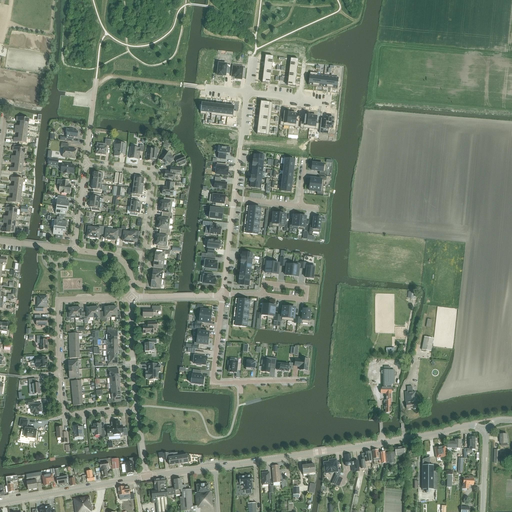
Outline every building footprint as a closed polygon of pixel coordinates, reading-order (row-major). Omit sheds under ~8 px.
[(209,59),(208,62),(204,62),(203,74),(211,75),(211,71),(213,71),(215,60),(209,59)] [(219,63),(218,75),(218,76),(219,76),(221,76),(222,76),(222,75),(224,76),(225,76),(226,73),(229,74),(230,68),(226,67),(227,64),(219,63)] [(233,66),(232,77),(235,77),(235,79),(242,80),(242,78),(245,78),(246,68),(243,68),(243,67),(233,66)] [(310,73),(309,85),(316,86),(317,75),(318,73),(310,73)] [(317,75),(316,86),(323,87),(324,76),(317,75)] [(324,76),(323,87),(330,88),(331,77),(324,76)] [(331,77),(330,88),(337,89),(338,78),(331,77)] [(229,106),(227,117),(233,118),(233,117),(236,117),(237,111),(234,111),(234,106),(229,106)] [(281,119),(280,125),(289,126),(291,113),(285,112),(284,120),(281,119)] [(291,113),(289,126),(295,127),(295,128),(298,129),(299,121),(296,121),(297,114),(291,113)] [(301,122),(300,128),(309,129),(311,116),(311,115),(305,115),(304,122),(301,122)] [(311,116),(309,129),(318,130),(319,124),(316,124),(317,116),(311,116)] [(321,120),(321,118),(319,133),(320,133),(320,132),(323,132),(324,129),(328,130),(329,128),(333,129),(333,124),(334,124),(334,123),(333,123),(334,118),(333,118),(333,117),(328,116),(328,118),(327,117),(326,120),(321,120)] [(70,129),(65,129),(64,133),(68,134),(67,138),(60,137),(60,140),(73,142),(74,137),(77,138),(78,132),(75,131),(75,130),(70,129)] [(64,148),(63,157),(75,159),(75,158),(76,157),(76,155),(75,155),(76,150),(68,149),(69,144),(62,143),(61,148),(64,148)] [(97,143),(96,154),(106,156),(107,147),(102,146),(103,144),(97,143)] [(114,157),(120,157),(120,154),(125,155),(127,144),(121,143),(121,145),(115,145),(114,151),(115,151),(114,157)] [(140,153),(140,152),(143,153),(144,146),(140,145),(140,149),(131,147),(129,159),(138,160),(139,153),(140,153)] [(218,146),(218,153),(219,153),(218,158),(226,159),(226,156),(226,154),(229,155),(230,148),(218,146)] [(152,150),(147,149),(147,153),(146,153),(145,157),(147,157),(146,161),(153,161),(153,159),(157,159),(157,153),(158,154),(159,150),(158,150),(158,149),(152,148),(152,150)] [(165,151),(159,160),(165,163),(167,161),(170,163),(174,158),(170,156),(171,155),(165,151)] [(254,155),(254,160),(253,160),(253,161),(263,162),(264,156),(262,156),(263,153),(256,152),(256,155),(254,155)] [(48,165),(58,167),(59,160),(49,158),(48,165)] [(228,170),(228,168),(226,168),(226,164),(217,163),(216,174),(228,175),(228,170)] [(319,174),(327,175),(327,172),(325,172),(326,165),(312,163),(311,170),(320,171),(319,174)] [(62,164),(61,169),(64,169),(63,172),(63,173),(70,174),(70,173),(73,174),(74,167),(74,165),(62,164)] [(164,174),(165,175),(164,179),(174,180),(175,175),(180,176),(181,169),(171,167),(170,172),(165,171),(165,172),(164,173),(164,174)] [(94,178),(103,180),(104,172),(98,171),(97,173),(93,173),(93,176),(94,176),(94,178)] [(143,183),(145,183),(145,179),(141,179),(141,176),(135,176),(134,184),(143,185),(143,183)] [(310,185),(323,186),(324,180),(326,181),(327,177),(319,176),(319,179),(310,179),(310,185)] [(67,193),(70,193),(71,186),(68,185),(69,181),(63,180),(58,180),(57,184),(60,184),(59,192),(61,192),(61,193),(67,194),(67,193)] [(214,188),(226,190),(227,183),(215,181),(214,188)] [(162,193),(162,194),(163,194),(162,195),(172,196),(173,188),(173,189),(174,183),(167,182),(166,188),(163,187),(163,191),(162,192),(162,193)] [(102,185),(92,184),(91,187),(92,187),(92,189),(94,190),(94,193),(101,193),(102,185)] [(310,185),(309,191),(317,192),(317,195),(317,196),(323,196),(324,196),(325,192),(324,192),(323,192),(323,186),(310,185)] [(132,197),(139,198),(139,195),(142,196),(142,193),(143,193),(144,190),(133,189),(132,197)] [(90,199),(89,202),(102,204),(103,196),(101,195),(94,194),(94,197),(91,197),(91,199),(90,199)] [(210,195),(209,202),(216,203),(215,206),(222,207),(222,204),(224,204),(224,201),(225,201),(225,197),(221,196),(222,195),(218,195),(217,196),(210,195)] [(57,199),(57,206),(69,208),(69,204),(69,200),(67,200),(65,200),(65,197),(58,196),(57,199)] [(161,204),(161,207),(172,208),(173,203),(174,203),(175,200),(164,198),(164,201),(160,201),(160,203),(161,204)] [(139,200),(132,199),(131,207),(141,208),(142,205),(141,205),(141,203),(138,202),(139,200)] [(89,202),(89,205),(90,205),(90,208),(92,208),(92,211),(99,212),(101,212),(101,209),(102,208),(103,204),(102,204),(89,202)] [(5,208),(5,211),(9,212),(9,214),(17,216),(18,210),(15,209),(15,206),(6,205),(6,208),(5,208)] [(68,212),(69,208),(57,206),(56,214),(65,215),(66,211),(68,212)] [(261,208),(247,206),(246,211),(247,211),(247,213),(260,215),(261,208)] [(128,207),(127,214),(130,214),(129,216),(137,216),(137,214),(139,214),(140,212),(141,212),(141,208),(131,207),(128,207)] [(162,212),(162,215),(172,217),(173,213),(171,213),(172,208),(161,207),(161,209),(159,209),(159,212),(162,212)] [(224,210),(213,209),(211,220),(222,221),(224,210)] [(247,213),(247,215),(246,215),(245,220),(259,221),(260,215),(247,213)] [(269,227),(272,227),(278,227),(280,214),(274,213),(273,221),(270,221),(269,227)] [(284,231),(287,232),(288,223),(285,223),(286,214),(280,214),(278,227),(284,228),(284,231)] [(172,220),(172,217),(162,215),(162,218),(158,218),(158,220),(159,221),(159,223),(170,225),(170,219),(172,220)] [(298,230),(300,216),(294,215),(293,224),(290,223),(289,229),(292,230),(292,229),(298,230)] [(298,230),(304,230),(304,232),(307,232),(308,226),(305,225),(306,217),(300,216),(298,230)] [(309,234),(312,235),(313,232),(320,232),(321,219),(314,218),(313,226),(310,226),(309,234)] [(52,219),(51,227),(54,227),(66,229),(67,221),(55,220),(52,219)] [(245,220),(245,224),(246,224),(246,226),(258,228),(259,221),(245,220)] [(203,226),(206,226),(210,227),(209,234),(221,235),(222,228),(219,227),(219,226),(214,226),(214,227),(212,227),(212,223),(203,222),(203,226)] [(170,225),(159,223),(159,226),(157,226),(157,229),(160,229),(160,232),(170,233),(171,230),(169,230),(170,225)] [(93,238),(94,228),(91,228),(90,225),(86,225),(85,230),(88,231),(87,237),(90,237),(90,238),(93,238)] [(94,228),(93,238),(95,239),(96,238),(99,238),(100,232),(103,233),(103,227),(99,226),(98,229),(94,228)] [(121,229),(121,235),(124,235),(124,237),(123,241),(126,242),(129,243),(130,233),(126,232),(126,230),(126,226),(122,226),(121,229)] [(246,226),(245,229),(244,228),(244,233),(258,235),(258,228),(246,226)] [(65,232),(66,229),(54,227),(53,235),(63,236),(63,232),(65,232)] [(103,227),(103,233),(106,233),(106,235),(105,239),(108,239),(108,240),(111,241),(112,230),(113,227),(109,227),(108,227),(103,227)] [(112,230),(111,241),(114,241),(114,240),(117,240),(118,234),(121,235),(121,229),(117,229),(116,231),(112,230)] [(130,233),(129,243),(132,243),(132,242),(135,243),(135,239),(135,237),(138,237),(139,231),(130,230),(130,233)] [(157,238),(157,240),(168,241),(168,236),(170,237),(170,233),(160,232),(159,235),(156,234),(156,237),(157,238)] [(167,247),(168,241),(157,240),(156,242),(155,243),(155,245),(158,246),(158,249),(168,250),(169,247),(167,247)] [(208,240),(207,248),(208,248),(207,253),(214,254),(215,249),(219,249),(219,247),(221,248),(221,242),(208,240)] [(156,250),(154,258),(164,260),(165,254),(170,255),(170,251),(165,251),(156,250)] [(242,258),(252,259),(253,254),(253,251),(245,250),(245,253),(242,253),(242,258)] [(215,258),(206,257),(205,268),(206,268),(206,269),(210,270),(210,268),(217,269),(217,264),(217,262),(215,261),(215,258)] [(163,265),(164,260),(154,258),(153,267),(166,269),(166,265),(163,265)] [(266,273),(272,274),(273,260),(264,259),(263,269),(266,270),(266,273)] [(293,262),(292,276),(298,277),(299,268),(300,268),(303,269),(304,262),(301,262),(300,263),(293,262)] [(304,262),(303,269),(306,269),(307,269),(306,278),(313,279),(315,265),(307,264),(307,263),(304,262)] [(153,269),(152,278),(162,280),(163,271),(153,269)] [(201,276),(200,282),(203,283),(204,283),(204,285),(208,285),(208,284),(215,285),(216,280),(215,280),(215,277),(213,277),(213,274),(204,273),(204,276),(201,276)] [(161,285),(162,280),(152,278),(151,287),(164,289),(164,286),(161,285)] [(43,311),(43,307),(47,307),(47,296),(37,296),(37,307),(35,307),(35,311),(43,311)] [(250,301),(236,299),(235,304),(237,304),(236,306),(249,307),(250,301)] [(143,309),(143,317),(153,317),(153,313),(156,313),(156,311),(161,311),(161,306),(153,306),(153,309),(143,309)] [(236,306),(236,308),(235,308),(234,312),(248,314),(249,307),(236,306)] [(72,318),(75,318),(75,307),(72,308),(69,308),(69,314),(66,314),(66,321),(71,321),(72,318)] [(80,320),(84,320),(84,314),(81,314),(81,308),(78,308),(78,307),(75,307),(75,318),(79,318),(80,320)] [(87,308),(87,314),(84,314),(84,320),(84,323),(88,323),(90,318),(93,318),(93,307),(90,307),(90,308),(87,308)] [(97,318),(98,320),(102,320),(102,314),(99,314),(99,308),(96,308),(96,307),(93,307),(93,318),(97,318)] [(108,317),(111,317),(111,307),(108,307),(108,308),(105,308),(105,314),(102,314),(102,320),(102,322),(106,322),(106,320),(107,320),(108,317)] [(114,307),(111,307),(111,317),(115,317),(116,320),(116,322),(120,322),(120,313),(117,313),(117,307),(114,307)] [(298,317),(298,323),(301,324),(301,323),(309,324),(311,310),(303,309),(302,318),(301,318),(301,317),(298,317)] [(234,312),(234,317),(235,317),(235,319),(248,321),(248,314),(234,312)] [(47,318),(41,318),(41,315),(35,315),(35,319),(37,319),(37,325),(47,325),(47,318)] [(210,323),(211,317),(197,316),(196,323),(195,323),(195,326),(201,327),(201,324),(201,322),(210,323)] [(235,319),(235,321),(233,321),(233,326),(247,327),(248,321),(235,319)] [(2,323),(1,332),(7,332),(7,328),(9,328),(9,327),(10,323),(9,322),(5,322),(4,322),(4,324),(2,323)] [(147,326),(143,326),(143,333),(153,333),(153,328),(157,328),(157,322),(150,322),(147,322),(147,326)] [(209,339),(209,333),(200,332),(201,330),(196,329),(195,337),(197,337),(209,339)] [(118,331),(108,331),(108,338),(108,340),(109,340),(118,340),(118,331)] [(47,349),(47,340),(44,340),(44,336),(37,336),(37,343),(40,343),(40,350),(47,349)] [(195,337),(194,345),(199,346),(199,344),(208,345),(209,339),(197,337),(195,337)] [(424,337),(422,350),(431,351),(433,339),(424,337)] [(152,353),(152,351),(154,351),(154,344),(157,344),(157,340),(149,340),(149,343),(145,343),(145,347),(146,347),(146,354),(152,353)] [(195,352),(195,353),(194,364),(198,364),(197,366),(201,366),(201,365),(205,365),(206,361),(206,358),(206,357),(204,357),(205,353),(195,352)] [(118,356),(108,356),(108,365),(118,365),(118,356)] [(49,362),(48,361),(47,361),(46,361),(46,358),(39,358),(39,359),(36,359),(37,367),(48,367),(47,364),(48,363),(49,362)] [(270,367),(275,368),(276,359),(271,358),(270,361),(266,361),(263,360),(263,361),(262,361),(261,365),(262,365),(262,371),(269,372),(270,368),(270,367)] [(420,358),(418,376),(428,377),(429,359),(420,358)] [(300,370),(308,371),(309,360),(301,359),(301,360),(295,360),(295,366),(300,367),(300,370)] [(69,370),(79,369),(78,360),(68,361),(69,370)] [(247,360),(246,369),(255,370),(256,361),(247,360)] [(238,361),(230,361),(228,361),(228,366),(230,366),(229,373),(233,373),(234,373),(234,372),(236,373),(237,370),(240,370),(241,364),(237,364),(238,361)] [(277,371),(278,371),(282,371),(282,372),(282,371),(284,371),(284,372),(285,372),(285,371),(288,372),(289,372),(289,371),(289,369),(292,370),(293,363),(289,363),(289,365),(278,364),(278,370),(277,370),(277,371)] [(147,372),(146,372),(146,373),(146,379),(149,379),(149,380),(150,380),(150,381),(154,381),(154,380),(158,380),(158,372),(161,372),(161,365),(158,365),(158,364),(149,364),(149,372),(147,372)] [(69,379),(79,378),(79,369),(69,370),(69,379)] [(201,376),(200,376),(200,375),(201,375),(201,371),(193,370),(193,375),(192,375),(191,384),(203,385),(204,376),(201,376)] [(395,384),(395,370),(384,370),(384,387),(381,387),(381,394),(386,394),(386,400),(384,400),(384,409),(385,409),(385,413),(390,413),(390,405),(391,405),(391,384),(395,384)] [(36,379),(29,379),(29,384),(32,384),(33,394),(41,394),(40,383),(36,384),(36,379)] [(407,409),(417,408),(415,391),(413,392),(412,387),(407,387),(408,392),(405,392),(407,409)] [(43,412),(42,404),(34,404),(34,401),(26,401),(27,405),(30,405),(31,413),(33,413),(33,415),(39,415),(39,412),(43,412)] [(22,430),(25,431),(24,437),(36,439),(37,430),(27,429),(27,428),(28,421),(21,420),(20,426),(23,427),(22,430)] [(123,436),(122,425),(120,426),(120,424),(120,423),(121,422),(120,421),(119,421),(118,421),(117,421),(116,422),(112,423),(112,426),(107,427),(108,437),(114,437),(114,435),(120,434),(120,436),(123,436)] [(94,424),(94,427),(91,427),(92,433),(94,433),(95,435),(100,435),(100,439),(105,438),(105,431),(102,431),(101,424),(94,424)] [(77,426),(73,426),(73,432),(74,432),(74,438),(79,437),(79,438),(84,437),(84,442),(88,441),(87,429),(83,430),(83,427),(78,427),(78,426),(77,426)] [(62,443),(68,442),(67,434),(63,435),(63,427),(60,427),(59,427),(58,427),(57,428),(58,438),(61,438),(62,443)] [(470,449),(464,449),(464,458),(467,458),(467,453),(472,453),(472,449),(475,449),(475,437),(470,437),(470,449)] [(448,441),(447,448),(453,448),(453,450),(456,450),(456,448),(461,449),(461,440),(455,440),(455,441),(448,441)] [(395,451),(385,453),(387,466),(392,466),(392,463),(394,463),(394,456),(405,454),(404,446),(395,447),(395,451)] [(436,458),(446,456),(445,446),(435,447),(436,458)] [(381,460),(381,464),(386,463),(385,452),(379,452),(378,450),(372,451),(374,461),(381,460)] [(362,460),(361,460),(362,469),(365,468),(365,460),(366,460),(366,462),(372,461),(371,452),(365,452),(365,453),(362,454),(362,460)] [(167,453),(163,453),(164,458),(164,460),(168,459),(169,465),(176,464),(176,463),(179,463),(177,454),(177,453),(168,454),(168,453),(167,453)] [(182,454),(177,454),(179,463),(182,462),(182,464),(188,463),(188,462),(191,462),(190,455),(187,456),(187,455),(182,455),(182,454)] [(352,462),(351,454),(345,455),(346,466),(355,465),(355,471),(359,471),(358,460),(354,461),(352,462)] [(430,457),(422,460),(422,490),(426,490),(426,493),(430,493),(430,490),(437,490),(437,471),(434,471),(434,465),(430,465),(430,457)] [(130,463),(125,463),(126,474),(134,473),(133,462),(137,462),(136,458),(129,459),(130,463)] [(329,462),(324,462),(325,473),(335,472),(338,472),(338,470),(337,459),(331,460),(331,461),(329,462)] [(108,470),(108,467),(107,462),(99,463),(100,468),(101,468),(102,478),(108,477),(107,470),(108,470)] [(282,489),(287,489),(286,479),(282,480),(282,472),(279,472),(279,465),(272,466),(274,486),(282,485),(282,489)] [(54,474),(54,472),(53,469),(47,470),(47,475),(43,476),(44,486),(49,485),(48,482),(53,481),(52,475),(54,474)] [(87,475),(82,476),(83,480),(85,481),(87,480),(88,482),(95,480),(94,475),(92,476),(91,471),(87,472),(87,475)] [(42,472),(26,474),(26,478),(27,478),(28,481),(27,482),(28,490),(38,489),(36,481),(41,481),(40,476),(42,476),(42,472)] [(269,472),(262,473),(262,485),(270,484),(269,472)] [(240,477),(239,477),(240,484),(244,484),(244,490),(245,490),(252,490),(252,483),(252,476),(251,476),(251,475),(250,475),(246,475),(246,476),(240,477)] [(17,481),(17,476),(6,477),(8,492),(10,492),(10,493),(12,493),(12,492),(14,492),(14,487),(14,485),(14,484),(13,484),(12,481),(17,481)] [(67,476),(57,478),(58,485),(67,483),(68,483),(69,483),(69,480),(68,480),(67,476)] [(469,485),(473,485),(474,478),(464,478),(464,484),(462,484),(462,488),(469,488),(469,485)] [(154,480),(155,491),(151,491),(152,499),(155,498),(156,511),(168,511),(167,496),(167,489),(166,489),(165,479),(154,480)] [(190,511),(190,507),(192,506),(191,490),(186,491),(185,486),(182,486),(181,479),(174,480),(175,489),(167,489),(167,496),(168,496),(171,496),(180,495),(180,507),(178,507),(179,511),(181,511),(180,511),(190,511)] [(195,493),(196,506),(191,507),(191,511),(199,511),(199,509),(208,508),(208,507),(213,507),(211,492),(209,492),(208,484),(197,485),(197,493),(195,493)] [(120,487),(118,487),(119,497),(122,497),(130,496),(130,494),(129,487),(125,487),(124,487),(123,487),(123,486),(121,487),(120,487)] [(91,511),(89,496),(73,499),(74,511),(91,511)]
